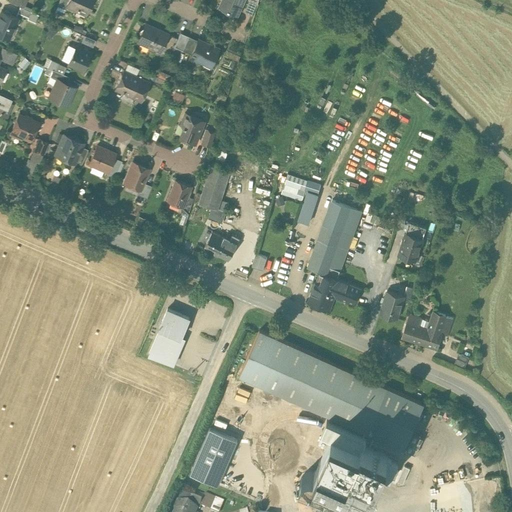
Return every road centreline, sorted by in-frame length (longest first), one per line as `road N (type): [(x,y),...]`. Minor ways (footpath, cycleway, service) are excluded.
road 1 (tertiary): [(248,294),(0,187)]
road 2 (residential): [(151,511),(248,294)]
road 3 (residential): [(132,0),(86,106),(91,120),(186,162)]
road 4 (tertiary): [(509,445),(472,394),(361,343)]
road 5 (tertiary): [(361,343),(248,294)]
